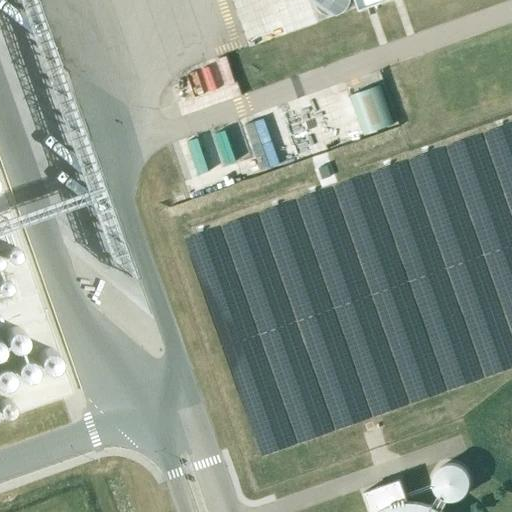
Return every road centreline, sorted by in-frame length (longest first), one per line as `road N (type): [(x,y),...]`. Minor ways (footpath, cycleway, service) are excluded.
road 1 (unknown): [(511,7),(280,90),(104,140)]
road 2 (unknown): [(184,389),(104,140)]
road 3 (unknown): [(0,460),(184,389)]
road 4 (unknown): [(104,140),(42,75),(11,51),(0,52)]
road 5 (unknown): [(239,511),(184,389)]
road 6 (unknown): [(183,511),(184,389)]
